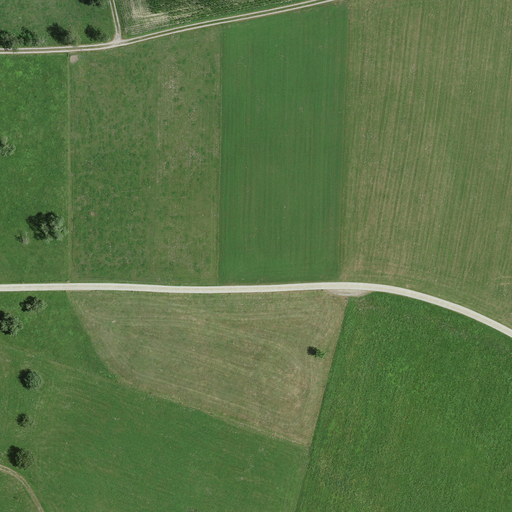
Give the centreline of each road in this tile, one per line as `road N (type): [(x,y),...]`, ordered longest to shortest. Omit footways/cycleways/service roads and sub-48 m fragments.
road 1 (track): [(0,289),(382,287),(511,333)]
road 2 (track): [(0,51),(120,44),(330,0)]
